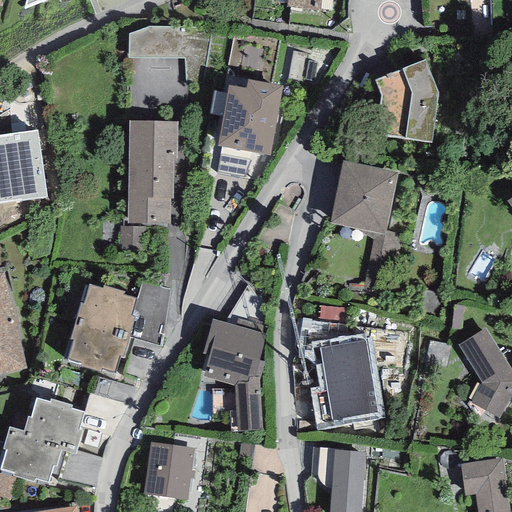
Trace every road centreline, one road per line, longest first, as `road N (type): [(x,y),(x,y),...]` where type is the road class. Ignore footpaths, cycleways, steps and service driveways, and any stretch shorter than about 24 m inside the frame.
road 1 (residential): [(300,147),(140,398),(109,472),(102,511)]
road 2 (residential): [(300,147),(314,167),(315,188),(282,318),(298,511)]
road 3 (unknown): [(181,152),(170,263),(175,343)]
road 4 (residential): [(394,0),(300,147)]
road 5 (residential): [(0,76),(150,0)]
